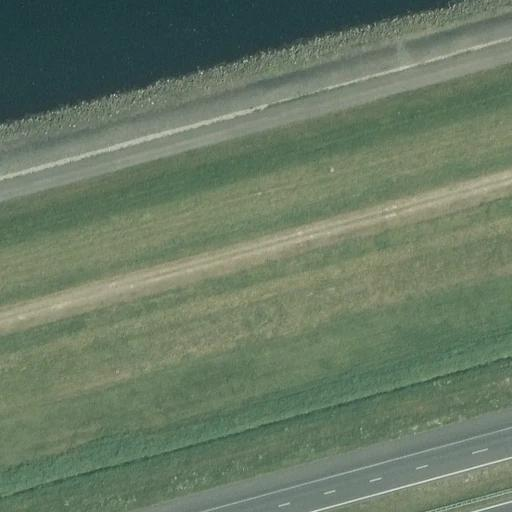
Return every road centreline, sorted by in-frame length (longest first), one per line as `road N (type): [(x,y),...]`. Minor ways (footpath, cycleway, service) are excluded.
road 1 (track): [(0,318),(511,178)]
road 2 (motorway): [(511,443),(262,511)]
